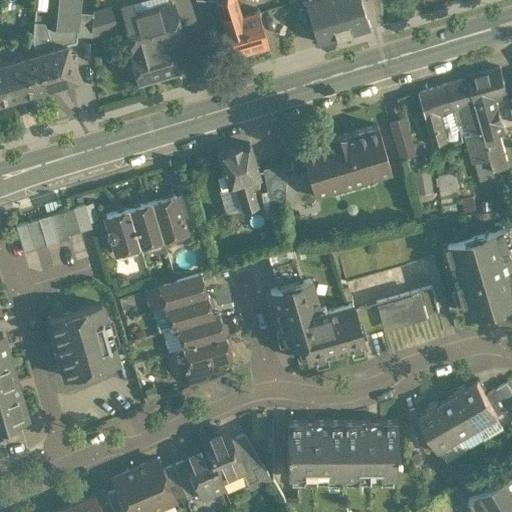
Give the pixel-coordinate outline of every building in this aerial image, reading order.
[(50,0),(48,18),(48,22),(60,22),(78,24),(80,11),(80,0),(50,0)] [(258,10),(241,15),(236,0),(215,0),(232,56),(268,46),(258,10)] [(304,0),(305,0),(318,41),(368,26),(360,0),(304,0)] [(140,12),(159,76),(176,72),(179,71),(170,41),(183,38),(173,2),(140,12)] [(92,16),(90,33),(115,24),(110,6),(92,11),(92,16)] [(92,16),(92,11),(80,11),(78,24),(60,22),(66,42),(67,42),(77,38),(78,31),(90,33),(92,16)] [(159,76),(140,12),(124,17),(133,50),(129,51),(138,83),(141,82),(159,76)] [(60,22),(48,22),(48,18),(37,17),(35,20),(33,35),(33,39),(36,51),(46,85),(77,76),(69,51),(67,42),(66,42),(60,22)] [(33,35),(24,38),(28,53),(36,51),(33,39),(33,35)] [(1,61),(0,61),(10,96),(46,85),(36,51),(28,53),(1,61)] [(0,61),(0,99),(10,96),(0,61)] [(500,66),(468,75),(468,76),(475,103),(490,158),(491,158),(494,169),(508,165),(499,132),(504,131),(495,98),(508,95),(500,66)] [(468,76),(447,83),(455,109),(454,110),(458,124),(470,121),(474,132),(467,134),(474,158),(482,181),(496,177),(493,169),(494,169),(491,158),(490,158),(475,103),(468,76)] [(447,83),(418,91),(432,144),(448,140),(440,114),(454,110),(455,109),(447,83)] [(404,113),(390,117),(401,155),(415,151),(404,113)] [(347,132),(330,137),(300,146),(307,169),(314,192),(315,192),(391,169),(377,123),(347,132)] [(249,142),(218,151),(228,186),(235,184),(243,209),(257,205),(252,187),(258,186),(259,177),(249,142)] [(287,159),(263,167),(270,209),(284,207),(286,175),(287,159)] [(415,170),(420,193),(434,189),(429,167),(415,170)] [(307,169),(286,175),(284,207),(298,207),(299,213),(320,207),(315,192),(314,192),(307,169)] [(456,172),(438,175),(441,194),(459,191),(456,172)] [(174,192),(151,199),(163,237),(186,231),(174,192)] [(151,199),(128,206),(140,244),(163,237),(151,199)] [(84,202),(73,206),(80,229),(91,225),(84,202)] [(73,206),(61,209),(68,232),(80,229),(73,206)] [(128,206),(105,213),(109,226),(107,231),(108,235),(113,238),(117,251),(140,244),(128,206)] [(61,209),(50,213),(58,239),(69,236),(68,232),(61,209)] [(50,213),(38,216),(46,243),(58,239),(50,213)] [(38,216),(27,220),(35,247),(46,243),(38,216)] [(35,247),(27,220),(15,223),(23,250),(35,247)] [(506,226),(449,243),(449,244),(444,246),(448,258),(453,257),(460,281),(455,283),(460,300),(465,298),(469,311),(511,299),(511,246),(510,241),(511,240),(511,227),(511,226),(507,227),(506,226)] [(428,229),(338,255),(352,301),(354,308),(421,290),(432,286),(445,329),(455,326),(434,254),(435,254),(428,229)] [(292,244),(267,251),(277,286),(302,279),(292,244)] [(200,271),(158,283),(164,304),(207,292),(200,271)] [(277,286),(270,288),(270,291),(265,293),(268,304),(274,303),(281,327),(275,329),(279,340),(284,338),(286,343),(293,341),(297,354),(307,351),(308,357),(314,355),(316,361),(327,358),(325,352),(350,345),(351,351),(363,348),(361,342),(363,341),(354,308),(352,301),(326,308),(325,303),(319,305),(310,276),(302,279),(277,286)] [(421,290),(376,302),(383,327),(428,314),(421,290)] [(207,292),(164,304),(171,326),(176,324),(213,313),(207,292)] [(101,301),(47,317),(64,375),(118,359),(101,301)] [(213,313),(176,324),(183,345),(225,333),(219,311),(213,313)] [(0,331),(0,356),(8,354),(2,331),(0,331)] [(225,333),(183,345),(188,365),(189,366),(219,357),(231,354),(225,333)] [(8,354),(0,356),(0,423),(26,415),(8,354)] [(219,357),(189,366),(188,365),(185,366),(189,383),(223,369),(219,357)] [(478,379),(468,385),(466,382),(456,388),(458,391),(458,390),(478,425),(498,413),(486,392),(478,379)] [(511,388),(507,380),(497,386),(509,407),(511,405),(511,388)] [(497,386),(486,392),(498,413),(509,407),(497,386)] [(478,425),(458,390),(458,391),(439,401),(439,402),(459,436),(478,425)] [(459,436),(439,402),(439,401),(438,398),(428,404),(430,407),(419,413),(425,423),(437,444),(439,448),(459,436)] [(341,474),(340,418),(287,419),(287,447),(286,447),(286,451),(287,451),(287,474),(341,474)] [(340,418),(341,474),(396,474),(396,451),(398,451),(398,447),(396,447),(396,418),(340,418)] [(437,444),(425,423),(414,429),(427,450),(437,444)] [(263,463),(244,431),(229,438),(224,427),(201,437),(205,444),(205,443),(221,478),(241,469),(247,482),(258,477),(253,467),(263,463)] [(205,444),(183,453),(185,457),(172,462),(186,495),(199,490),(202,495),(224,485),(221,478),(205,443),(205,444)] [(156,456),(134,466),(153,508),(174,499),(175,498),(161,467),(156,456)] [(172,462),(161,467),(175,498),(174,499),(175,500),(186,495),(172,462)] [(142,511),(153,508),(134,466),(112,475),(117,486),(128,511),(142,511)] [(511,511),(511,471),(469,496),(478,511),(511,511)] [(456,484),(445,491),(457,511),(467,505),(456,484)] [(128,511),(117,486),(106,491),(115,511),(128,511)] [(445,491),(435,497),(443,511),(455,511),(457,511),(445,491)] [(102,511),(94,493),(50,511),(102,511)] [(443,511),(435,497),(425,503),(430,511),(443,511)] [(430,511),(425,503),(414,509),(416,511),(430,511)]
